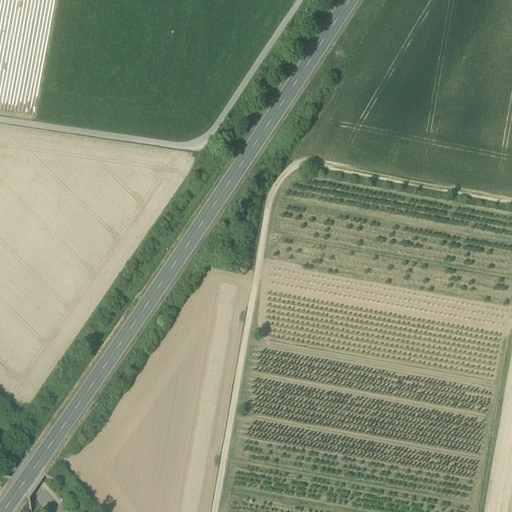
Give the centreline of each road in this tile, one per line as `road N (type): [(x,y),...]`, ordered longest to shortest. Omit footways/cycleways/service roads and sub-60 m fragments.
road 1 (primary): [(349,0),(2,511)]
road 2 (track): [(511,201),(293,164),(266,207),(212,511)]
road 3 (track): [(0,120),(199,149),(299,0)]
road 4 (track): [(511,345),(481,511)]
